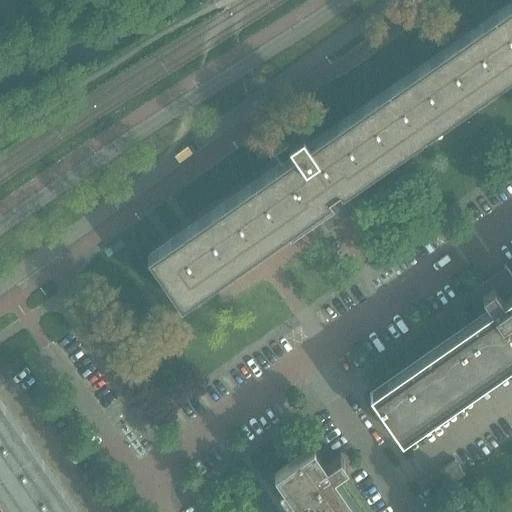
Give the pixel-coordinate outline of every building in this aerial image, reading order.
[(148,256),(182,305),(311,215),(323,233),(336,223),(351,213),(339,196),(511,74),(511,1),(310,143),(304,133),(290,143),(297,152),(148,256)] [(119,240),(105,250),(109,255),(123,245),(119,240)] [(511,359),(511,275),(509,271),(507,272),(507,274),(504,276),(479,293),(482,297),(482,296),(491,309),(370,393),(401,437),(511,359)] [(0,495),(11,511),(79,511),(0,397),(0,495)] [(359,511),(333,475),(347,465),(340,455),(326,465),(313,446),(275,473),(302,511),(359,511)] [(438,472),(448,486),(464,475),(454,461),(438,472)]
